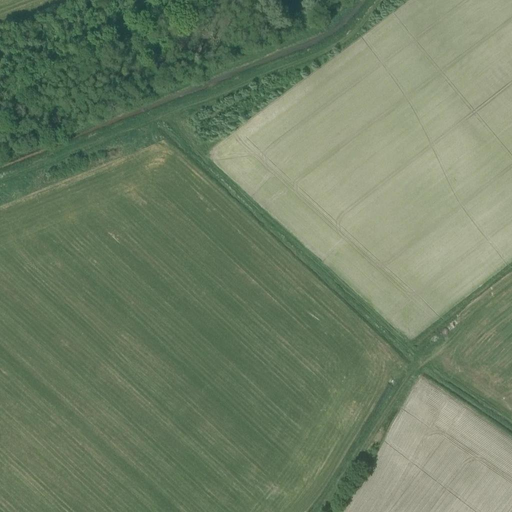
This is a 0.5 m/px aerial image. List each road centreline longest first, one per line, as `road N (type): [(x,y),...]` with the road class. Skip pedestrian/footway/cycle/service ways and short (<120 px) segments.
road 1 (track): [(421,357),(160,113)]
road 2 (track): [(160,113),(346,40),(386,0)]
road 3 (track): [(329,511),(421,357)]
road 4 (track): [(0,180),(160,113)]
road 5 (track): [(421,357),(511,279)]
